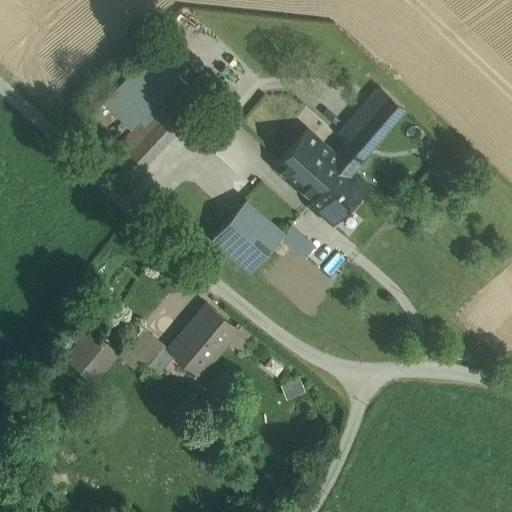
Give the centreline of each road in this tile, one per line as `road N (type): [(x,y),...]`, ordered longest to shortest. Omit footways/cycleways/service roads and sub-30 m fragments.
road 1 (unclassified): [(360,368),(305,355),(198,272),(0,84)]
road 2 (unclassified): [(360,368),(366,400),(315,511)]
road 3 (unclassified): [(511,381),(360,368)]
